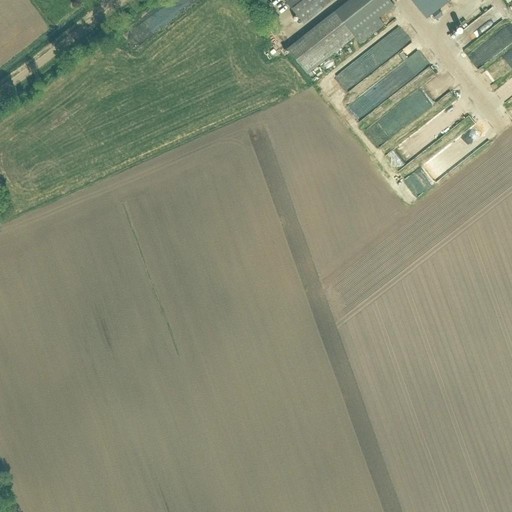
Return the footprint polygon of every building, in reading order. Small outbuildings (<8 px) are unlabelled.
[(332,0),(285,0),(303,23),(332,0)] [(393,5),(389,0),(348,0),(287,48),(307,74),(354,37),(359,43),(383,24),(378,18),(393,5)] [(414,0),(427,15),(445,0),(414,0)] [(156,32),(147,21),(130,36),(139,47),(156,32)] [(413,41),(404,27),(365,52),(375,66),(413,41)] [(413,42),(401,54),(408,60),(419,48),(413,42)] [(367,61),(341,75),(349,90),(375,76),(367,61)]
